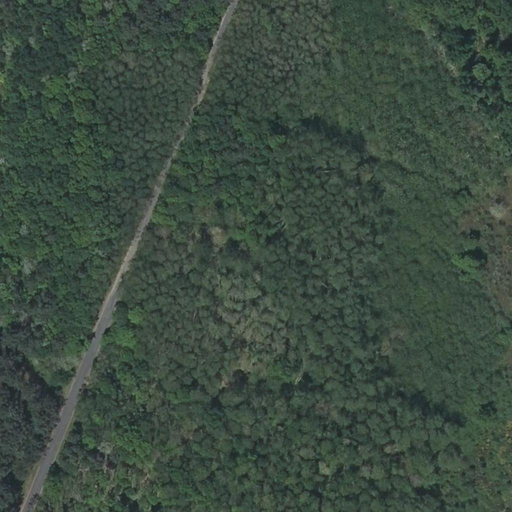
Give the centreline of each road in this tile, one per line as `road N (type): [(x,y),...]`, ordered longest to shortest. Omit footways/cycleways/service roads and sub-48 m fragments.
road 1 (unclassified): [(28,511),(239,0)]
road 2 (track): [(511,169),(400,0)]
